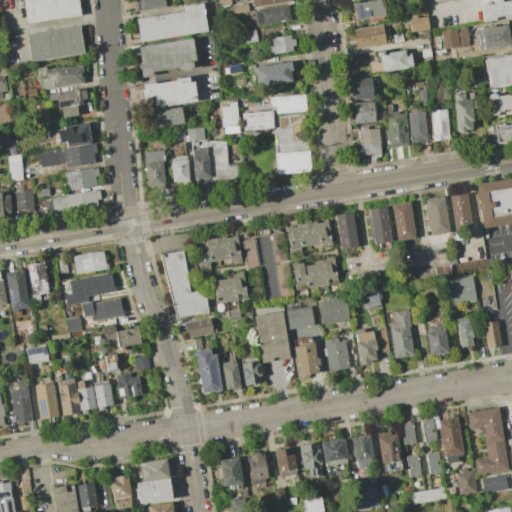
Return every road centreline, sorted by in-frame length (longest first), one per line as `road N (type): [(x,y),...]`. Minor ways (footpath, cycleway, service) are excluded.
road 1 (residential): [(105,0),(122,206),(177,382),(198,511)]
road 2 (tertiary): [(0,244),(511,161)]
road 3 (residential): [(511,375),(0,457)]
road 4 (residential): [(319,0),(336,190)]
